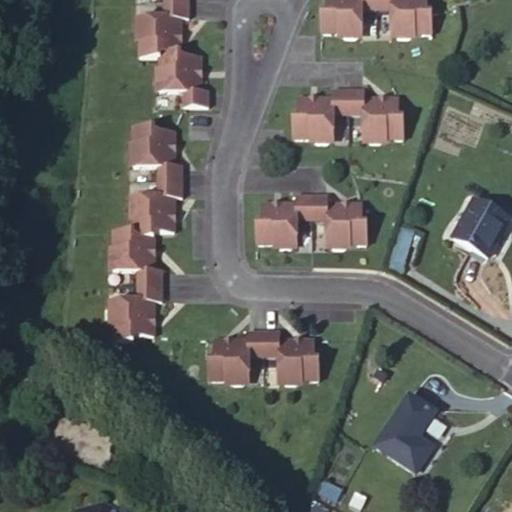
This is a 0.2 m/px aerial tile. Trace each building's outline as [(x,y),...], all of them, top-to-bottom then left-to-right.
[(377,12),(377,0),(326,0),(326,15),(321,15),(321,36),(341,36),(346,39),(355,39),(360,36),(363,36),(362,11),(377,12)] [(377,0),(377,12),(391,12),(391,36),(394,36),(398,39),(408,40),(412,37),(432,37),(432,17),(428,16),(427,0),(377,0)] [(189,21),(189,5),(164,5),(163,18),(139,18),(139,21),(136,25),(136,35),(139,39),(139,59),(160,59),(160,54),(181,54),(181,21),(189,21)] [(184,96),(184,110),(209,110),(209,94),(200,94),(201,59),(181,59),(181,54),(160,54),(160,59),(160,74),(157,78),(157,88),(160,92),(160,95),(184,96)] [(349,92),(333,92),(333,100),(298,100),(298,121),(293,120),(293,141),(313,141),(317,144),(326,144),(331,141),(334,141),(334,117),(348,117),(349,92)] [(364,93),(349,92),(348,117),(362,117),(362,142),(365,142),(370,145),(379,145),(384,142),(403,142),(404,121),(399,121),(399,101),(364,101),(364,93)] [(174,134),(134,134),(134,153),(131,158),(131,167),(134,172),(134,175),(158,175),(158,185),(182,184),(182,169),(174,169),(174,134)] [(182,184),(158,185),(158,193),(134,194),(134,197),(131,202),(131,211),(134,216),(134,230),(134,235),(154,235),(174,235),(174,200),(182,200),(182,184)] [(312,222),(311,198),(296,198),(296,206),(262,206),(261,226),(256,226),(257,247),(276,247),(281,250),(290,250),(295,247),(298,247),(298,222),(312,222)] [(327,198),(311,198),(312,222),(326,222),(326,247),(329,247),(333,250),(343,249),(347,247),(367,247),(367,225),(362,225),(362,205),(327,206),(327,198)] [(475,204),(454,242),(488,261),(509,223),(475,204)] [(401,228),(390,266),(401,269),(411,231),(401,228)] [(138,287),(162,287),(162,271),(154,271),(154,235),(134,235),(134,230),(113,230),(113,250),(110,254),(110,264),(113,269),(113,272),(138,272),(138,287)] [(162,287),(138,287),(138,302),(113,302),(113,305),(110,310),(110,319),(113,324),(113,343),(134,344),(134,339),(154,339),(154,303),(162,303),(162,287)] [(264,359),(264,334),(248,334),(248,342),(214,342),(213,362),(208,362),(208,383),(228,383),(232,386),(242,386),(246,383),(249,383),(250,358),(264,359)] [(280,334),(264,334),(264,359),(278,359),(278,383),(280,383),(285,386),(295,386),(299,383),(319,383),(319,362),(314,362),(314,342),(280,342),(280,334)] [(376,450),(416,477),(433,451),(418,441),(436,415),(410,398),(376,450)]
